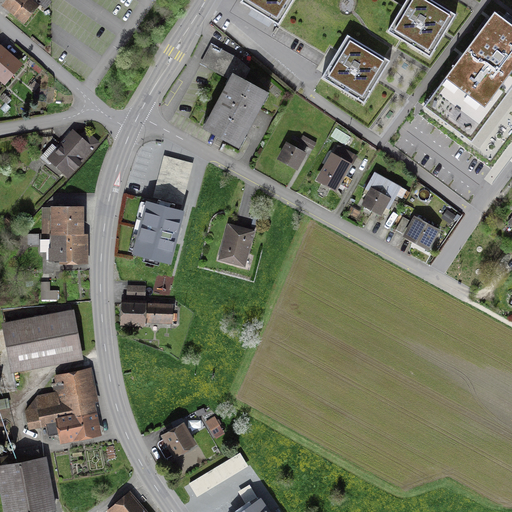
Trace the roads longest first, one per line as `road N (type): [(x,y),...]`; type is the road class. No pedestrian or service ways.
road 1 (residential): [(466,298),(138,115)]
road 2 (secondary): [(130,130),(104,224),(100,298),(116,406),(148,476)]
road 3 (secondary): [(206,0),(138,115)]
road 4 (residential): [(95,108),(0,18)]
